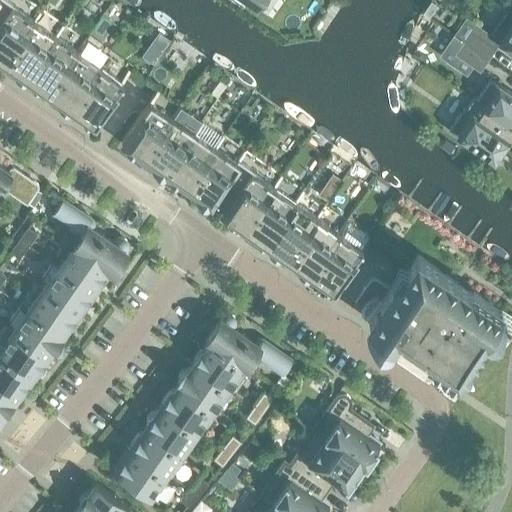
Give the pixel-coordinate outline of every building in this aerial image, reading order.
[(0,0),(0,26),(20,41),(41,56),(63,71),(85,86),(108,102),(120,84),(123,80),(130,70),(30,0),(0,0)] [(251,0),(258,5),(258,4),(267,10),(273,0),(251,0)] [(511,14),(507,11),(487,40),(472,29),(464,41),(487,57),(499,40),(511,48),(511,14)] [(159,30),(142,55),(153,63),(170,38),(159,30)] [(480,68),(487,57),(464,41),(456,52),(480,68)] [(511,122),(511,93),(490,78),(477,97),(475,95),(474,96),(511,122)] [(135,120),(158,136),(180,151),(201,166),(223,181),(259,206),(281,221),(302,236),(324,251),(347,267),(362,245),(369,236),(201,119),(180,104),(157,89),(150,99),(147,103),(135,120)] [(507,139),(511,142),(511,122),(474,96),(466,107),(464,106),(449,128),(494,159),(507,139)] [(38,183),(14,166),(12,165),(10,166),(8,168),(0,161),(0,184),(27,202),(38,186),(38,185),(38,184),(38,183)] [(62,199),(53,212),(80,231),(83,233),(79,238),(75,244),(67,238),(66,239),(109,268),(113,262),(114,261),(117,264),(127,250),(128,244),(126,239),(122,236),(117,237),(112,240),(93,226),(93,221),(90,217),(63,198),(62,199)] [(19,239),(27,244),(35,232),(27,227),(19,239)] [(27,244),(19,239),(11,250),(19,256),(27,244)] [(52,260),(51,261),(94,290),(95,289),(109,268),(66,239),(56,254),(64,260),(61,265),(60,266),(52,260)] [(377,296),(374,297),(371,299),(365,308),(364,316),(422,357),(423,358),(425,358),(426,357),(427,358),(425,360),(438,372),(451,382),(459,371),(458,370),(461,365),(466,364),(469,359),(469,354),(500,309),(474,291),(473,290),(472,290),(470,291),(416,253),(397,281),(396,281),(395,281),(394,282),(382,299),(377,296)] [(36,281),(35,281),(77,311),(90,293),(91,293),(92,292),(93,291),(94,290),(51,261),(41,276),(49,281),(45,287),(36,281)] [(21,302),(20,303),(62,332),(75,314),(77,311),(35,281),(33,284),(25,296),(31,301),(27,307),(21,302)] [(6,324),(5,325),(47,354),(53,345),(55,345),(57,345),(58,344),(60,342),(61,342),(61,341),(62,340),(62,338),(62,337),(62,336),(61,335),(61,334),(62,332),(20,303),(15,311),(10,318),(16,322),(12,328),(6,324)] [(249,368),(258,356),(281,372),(291,358),(262,338),(258,337),(254,340),(234,326),(235,321),(234,316),(229,313),(224,313),(220,316),(205,338),(208,340),(243,364),(249,368)] [(0,353),(31,375),(36,367),(37,367),(38,367),(38,366),(39,366),(39,365),(47,354),(5,325),(0,331),(0,343),(1,344),(0,345),(0,353)] [(208,340),(203,348),(201,348),(200,349),(191,361),(228,387),(231,382),(235,385),(246,369),(242,366),(243,364),(208,340)] [(0,353),(0,385),(14,395),(17,390),(18,389),(19,389),(20,389),(21,388),(31,375),(0,353)] [(178,380),(176,383),(213,408),(228,387),(191,361),(186,368),(185,368),(183,369),(182,369),(181,371),(179,372),(178,374),(178,375),(178,376),(178,378),(178,380)] [(213,408),(176,383),(171,390),(170,390),(169,391),(168,392),(160,403),(196,429),(206,414),(208,415),(213,408)] [(0,385),(0,415),(5,408),(10,406),(13,402),(13,396),(14,395),(0,385)] [(254,403),(264,409),(273,397),(263,390),(254,403)] [(334,396),(311,429),(362,465),(367,458),(370,457),(373,453),(373,449),(378,442),(361,431),(369,420),(349,406),(350,401),(348,396),(344,393),(339,393),(334,396)] [(196,429),(160,403),(155,411),(153,411),(151,412),(149,413),(148,414),(147,416),(147,417),(146,418),(146,420),(146,421),(147,422),(145,425),(181,450),(196,429)] [(264,409),(254,403),(245,415),(255,422),(264,409)] [(181,450),(145,425),(139,433),(138,433),(137,433),(136,434),(129,445),(165,470),(171,475),(182,459),(177,456),(181,450)] [(311,429),(289,461),(288,462),(318,482),(317,483),(322,486),(330,476),(347,488),(362,465),(311,429)] [(222,445),(231,452),(241,440),(232,433),(222,445)] [(165,470),(129,445),(113,467),(156,496),(167,481),(161,476),(165,470)] [(231,452),(222,445),(213,457),(222,464),(231,452)] [(288,462),(289,461),(282,457),(259,491),(289,511),(322,511),(327,505),(310,493),(317,483),(318,482),(288,462)] [(232,461),(227,468),(235,474),(240,466),(232,461)] [(227,468),(218,479),(231,488),(239,476),(235,474),(227,468)] [(189,486),(197,494),(207,482),(198,475),(189,486)] [(78,503),(90,511),(126,511),(130,506),(94,481),(86,492),(85,492),(84,493),(82,493),(81,494),(80,495),(79,496),(79,498),(78,499),(78,500),(78,501),(78,503)] [(197,494),(189,486),(179,498),(188,505),(197,494)] [(289,511),(259,491),(244,511),(289,511)] [(90,511),(78,503),(78,504),(72,511),(90,511)]
